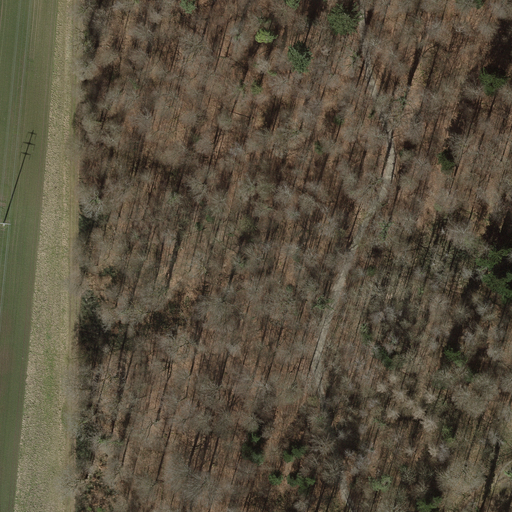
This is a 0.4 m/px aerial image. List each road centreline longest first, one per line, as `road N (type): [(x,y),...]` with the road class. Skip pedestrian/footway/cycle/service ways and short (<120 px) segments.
road 1 (track): [(364,0),(362,35),(393,161),(333,296),(317,368),(354,511)]
road 2 (track): [(82,0),(67,511)]
